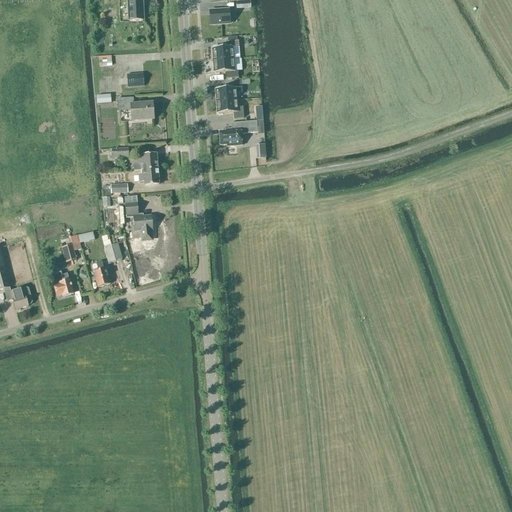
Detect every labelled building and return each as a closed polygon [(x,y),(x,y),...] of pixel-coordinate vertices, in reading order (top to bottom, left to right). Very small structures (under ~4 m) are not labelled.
[(141,3),(128,4),(129,22),(142,22),(141,3)] [(230,25),(228,9),(208,10),(210,26),(230,25)] [(239,48),(239,42),(226,43),(226,48),(212,49),(213,62),(233,60),(232,49),(239,48)] [(111,67),(110,58),(99,58),(99,68),(111,67)] [(234,72),(233,60),(213,62),(214,74),(226,73),(226,80),(239,79),(238,72),(234,72)] [(127,77),(128,90),(144,88),(143,76),(127,77)] [(236,102),(235,89),(215,91),(216,103),(236,102)] [(98,104),(112,102),(111,94),(97,96),(98,104)] [(135,105),(135,99),(117,100),(118,112),(130,111),(131,122),(153,120),(152,103),(135,105)] [(236,102),(216,103),(217,116),(233,114),(234,120),(243,120),(242,108),(237,109),(236,102)] [(220,146),(226,146),(227,147),(242,146),(241,135),(264,133),(263,121),(231,124),(231,130),(225,130),(225,132),(219,132),(220,146)] [(129,158),(128,149),(111,150),(112,159),(129,158)] [(134,172),(143,171),(157,170),(156,155),(142,156),(142,158),(137,158),(138,166),(134,166),(134,172)] [(159,185),(157,170),(143,171),(143,175),(138,175),(139,183),(144,183),(144,186),(159,185)] [(128,194),(127,185),(110,186),(111,192),(102,192),(103,198),(112,197),(112,195),(128,194)] [(125,204),(126,219),(133,218),(134,232),(140,232),(141,237),(142,240),(144,242),(147,242),(149,241),(151,239),(152,236),(151,231),(152,231),(151,216),(138,217),(137,203),(125,204)] [(124,225),(123,208),(111,209),(113,230),(123,229),(122,225),(124,225)] [(134,251),(142,250),(140,234),(138,235),(139,237),(132,238),(134,251)] [(108,263),(122,260),(117,245),(116,241),(103,244),(104,248),(108,263)] [(73,252),(81,250),(79,243),(62,248),(66,264),(76,261),(73,252)] [(23,290),(10,293),(8,288),(9,288),(0,256),(0,290),(3,289),(7,302),(13,301),(16,311),(28,307),(25,296),(24,296),(23,290)] [(93,273),(97,288),(110,285),(106,269),(103,270),(101,262),(96,264),(98,271),(93,273)] [(50,275),(53,286),(56,298),(62,297),(62,298),(73,295),(69,281),(67,275),(61,276),(60,272),(50,275)]
